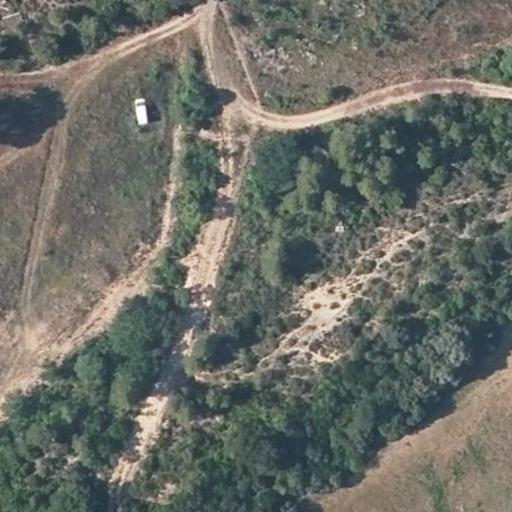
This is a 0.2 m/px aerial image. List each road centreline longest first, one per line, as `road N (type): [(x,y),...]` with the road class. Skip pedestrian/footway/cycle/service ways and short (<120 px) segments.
road 1 (track): [(216,0),(206,44),(228,151),(224,212),(184,335),(116,480),(122,511)]
road 2 (track): [(218,92),(279,122),(319,119),(438,85),(511,91)]
